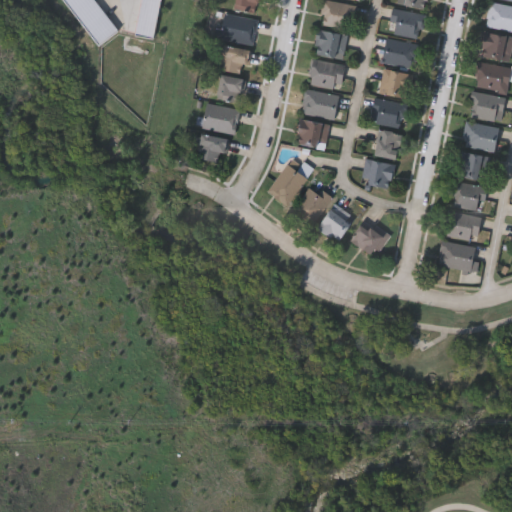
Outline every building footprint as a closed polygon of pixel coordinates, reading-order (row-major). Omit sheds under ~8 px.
[(258,0),(256,13),(232,8),(233,0),(258,0)] [(319,25),(322,0),(356,5),(352,29),(319,25)] [(427,0),(426,9),(396,4),(396,0),(427,0)] [(511,6),(511,32),(485,26),(492,1),(511,6)] [(425,14),(422,38),(389,34),(392,10),(425,14)] [(251,43),(219,38),(223,13),(255,18),(251,43)] [(313,54),(318,30),(346,35),(342,59),(313,54)] [(511,49),(510,61),(479,56),(484,32),(511,36),(511,49)] [(419,45),(414,69),(382,62),(387,38),(419,45)] [(242,63),(241,73),(218,70),(221,46),(251,49),(249,64),(242,63)] [(340,89),(307,83),(312,58),(345,65),(340,89)] [(510,68),(506,92),(474,86),(478,62),(510,68)] [(379,93),(383,69),(409,74),(405,98),(379,93)] [(238,104),(213,97),(220,74),(245,80),(238,104)] [(333,120),(302,112),(307,88),(338,96),(333,120)] [(505,99),(498,123),(467,113),(475,90),(505,99)] [(377,98),(404,105),(398,128),(371,121),(377,98)] [(239,109),(234,133),(200,126),(205,102),(239,109)] [(317,142),(316,147),(296,144),(299,119),(329,123),(326,143),(317,142)] [(499,128),(493,152),(461,143),(467,120),(499,128)] [(373,155),(377,129),(400,133),(396,159),(373,155)] [(225,138),(220,163),(195,158),(200,133),(225,138)] [(456,176),(460,151),(488,156),(484,181),(456,176)] [(360,181),(366,158),(394,165),(387,189),(360,181)] [(286,206),(266,192),(286,164),(307,179),(286,206)] [(486,188),(483,201),(478,200),(476,210),(448,204),(454,180),(486,188)] [(311,224),(292,208),(313,183),(332,199),(311,224)] [(354,218),(335,241),(316,226),(335,203),(354,218)] [(481,216),(478,241),(444,236),(448,212),(481,216)] [(388,235),(376,257),(349,242),(361,220),(388,235)] [(475,246),(471,271),(437,266),(440,241),(475,246)]
